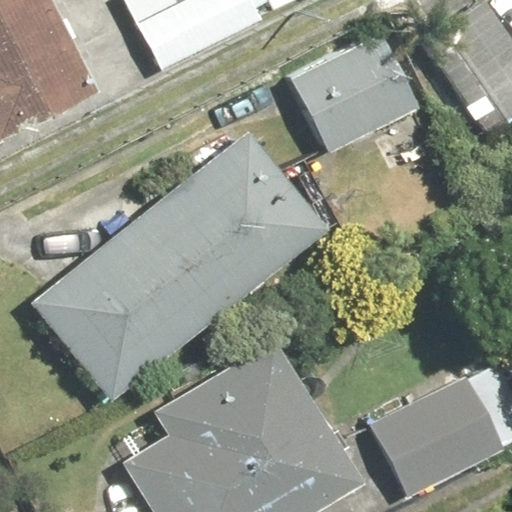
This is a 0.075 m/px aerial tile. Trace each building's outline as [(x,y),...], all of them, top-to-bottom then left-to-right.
[(0,0),(0,141),(106,90),(62,0),(0,0)] [(266,0),(125,0),(156,63),(270,9),(266,0)] [(481,0),(460,0),(407,34),(473,138),(511,113),(511,39),(508,42),(481,0)] [(390,17),(289,58),(324,143),(425,102),(390,17)] [(248,122),(24,289),(101,392),(326,226),(248,122)] [(296,511),(365,471),(278,325),(159,396),(174,420),(123,450),(160,511),(296,511)] [(511,434),(474,356),(363,409),(402,490),(511,437),(511,434)]
